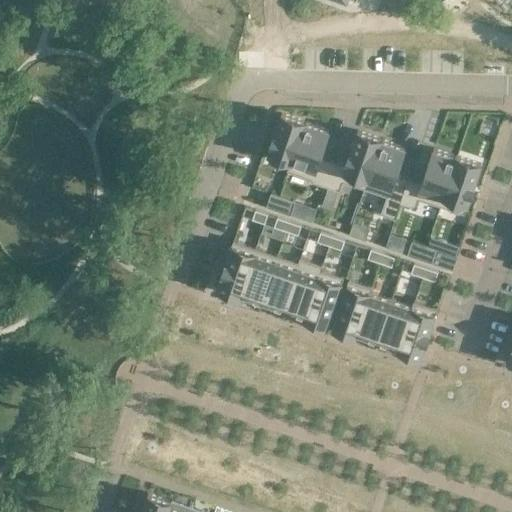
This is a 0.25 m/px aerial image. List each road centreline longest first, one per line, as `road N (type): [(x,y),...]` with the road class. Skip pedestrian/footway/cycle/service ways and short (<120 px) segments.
road 1 (residential): [(511,85),(246,81),(172,285)]
road 2 (residential): [(464,359),(511,212)]
